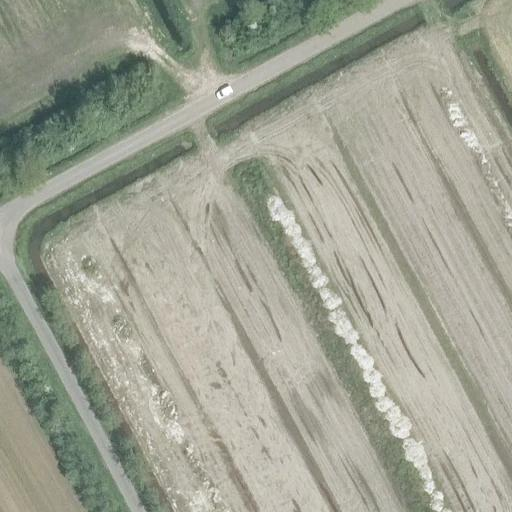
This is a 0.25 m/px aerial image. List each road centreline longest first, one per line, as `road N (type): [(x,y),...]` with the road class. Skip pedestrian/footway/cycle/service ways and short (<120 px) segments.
road 1 (unclassified): [(0,214),(396,0)]
road 2 (unclassified): [(137,511),(0,249)]
